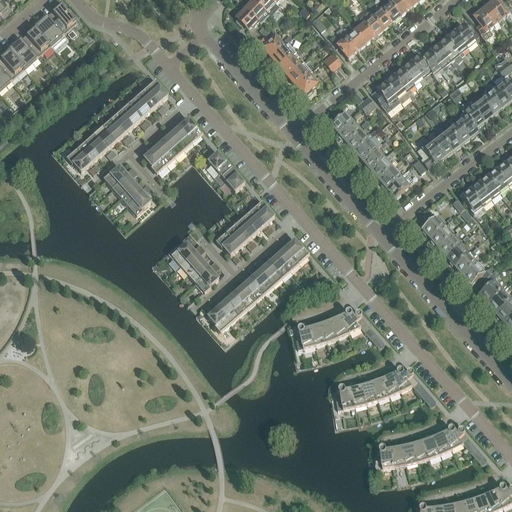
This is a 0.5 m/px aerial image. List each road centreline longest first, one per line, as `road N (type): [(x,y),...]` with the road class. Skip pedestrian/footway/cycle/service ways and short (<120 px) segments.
road 1 (primary): [(113,0),(511,466)]
road 2 (primary): [(511,433),(139,0)]
road 3 (residential): [(511,459),(168,68)]
road 4 (residential): [(290,134),(458,0)]
road 5 (residential): [(511,385),(380,236)]
road 6 (residential): [(380,236),(511,135)]
road 7 (residential): [(380,236),(290,134)]
road 8 (residential): [(290,134),(204,35)]
